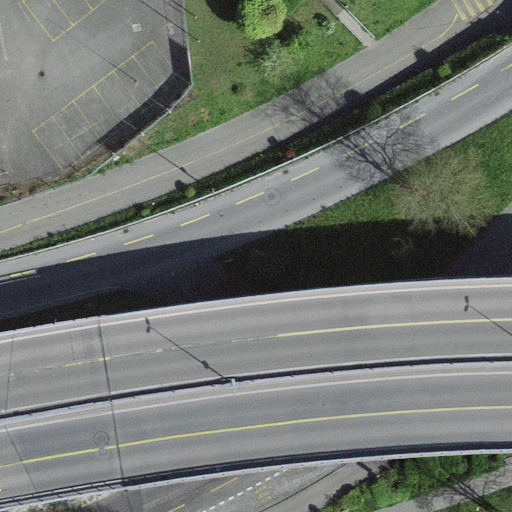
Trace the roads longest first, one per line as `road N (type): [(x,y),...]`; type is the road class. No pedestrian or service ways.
road 1 (secondary): [(0,467),(229,430),(511,407)]
road 2 (secondary): [(511,321),(248,340),(0,377)]
road 3 (secondary): [(511,85),(328,183),(148,256)]
road 4 (secondary): [(221,466),(384,357),(511,240)]
road 5 (secondary): [(221,466),(240,417),(237,331),(211,290),(148,256)]
road 6 (secondary): [(148,256),(0,294)]
